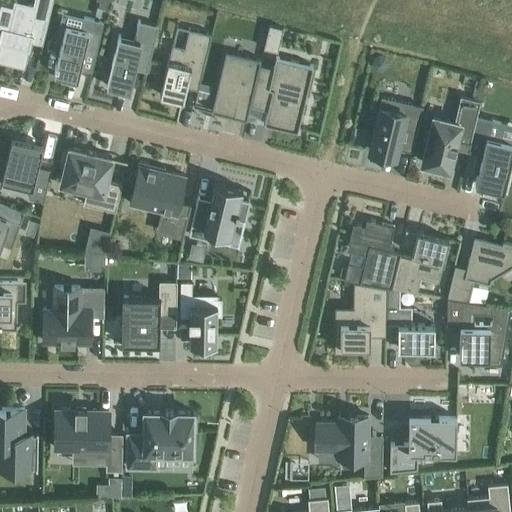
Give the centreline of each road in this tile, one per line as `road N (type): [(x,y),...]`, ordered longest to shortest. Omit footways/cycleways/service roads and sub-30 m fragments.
road 1 (residential): [(8,105),(43,104),(322,173)]
road 2 (residential): [(276,376),(0,371)]
road 3 (residential): [(322,173),(276,376)]
road 4 (residential): [(450,378),(276,376)]
road 5 (residential): [(322,173),(476,209)]
road 6 (residential): [(276,376),(245,511)]
